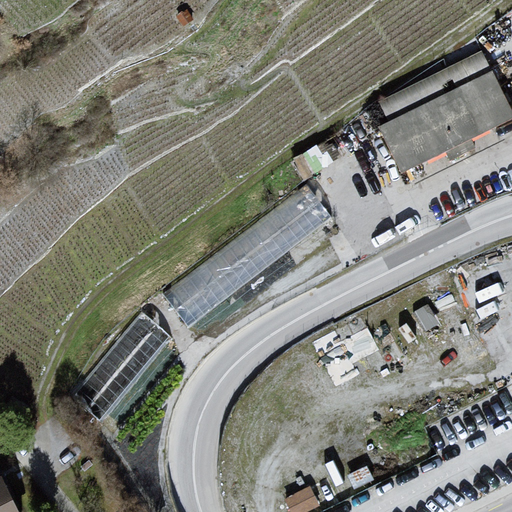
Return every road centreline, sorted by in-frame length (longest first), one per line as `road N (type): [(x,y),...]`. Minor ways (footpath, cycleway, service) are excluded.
road 1 (tertiary): [(201,511),(192,452),(198,421),(233,364),(298,319),(511,215)]
road 2 (track): [(0,166),(34,128),(169,57),(198,24)]
